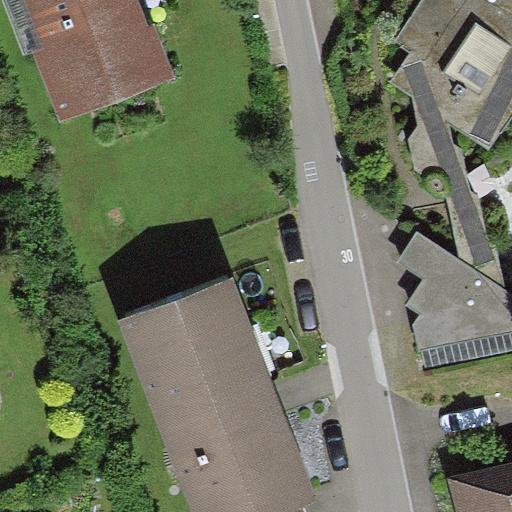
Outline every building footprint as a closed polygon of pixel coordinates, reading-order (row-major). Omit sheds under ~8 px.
[(144,0),(20,0),(65,106),(171,62),(144,0)] [(511,0),(416,0),(399,28),(416,38),(393,77),(412,89),(420,116),(410,132),(417,163),(443,173),(460,253),(507,283),(469,172),(462,142),(456,137),(451,126),(453,119),(492,140),(511,105),(511,0)] [(420,342),(511,321),(511,285),(507,283),(460,253),(419,228),(402,256),(427,271),(411,297),(424,305),(415,319),(420,342)] [(232,255),(117,297),(197,511),(250,511),(303,493),(318,487),(232,255)] [(457,511),(511,511),(511,454),(446,473),(457,511)] [(310,511),(303,493),(250,511),(310,511)]
